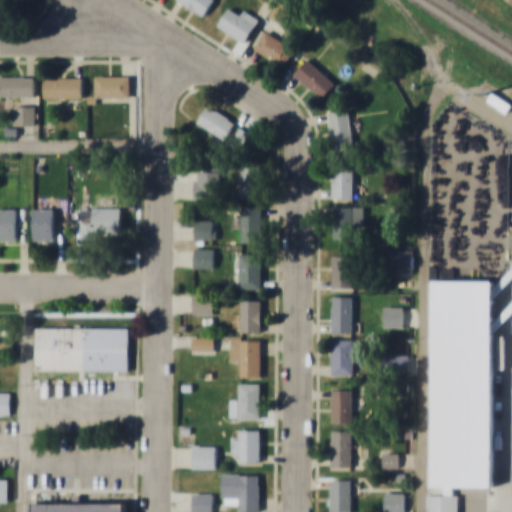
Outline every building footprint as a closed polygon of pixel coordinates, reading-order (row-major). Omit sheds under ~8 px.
[(212,0),(179,0),(204,15),(212,0)] [(290,6),(280,0),(275,0),(267,15),(280,23),(290,6)] [(236,13),(227,7),(217,24),(245,41),(259,17),(240,6),(236,13)] [(295,47),(266,27),(253,46),(282,66),(295,47)] [(336,82),(307,56),(293,71),(322,98),(336,82)] [(34,73),(0,73),(0,95),(34,95),(34,73)] [(130,73),(94,73),(94,95),(130,95),(130,73)] [(83,75),(44,75),(44,96),(83,96),(83,75)] [(236,120),(209,102),(197,120),(224,138),(236,120)] [(13,124),(36,124),(36,103),(14,103),(13,124)] [(327,110),(333,148),(355,145),(348,107),(327,110)] [(261,162),(239,162),(239,196),(261,196),(261,162)] [(333,167),(333,197),(354,197),(354,167),(333,167)] [(215,189),(219,189),(219,169),(193,169),(193,197),(215,197),(215,189)] [(261,203),(241,203),(241,214),(231,214),(231,228),(241,228),(241,241),(261,241),(261,203)] [(333,237),(355,237),(355,226),(365,226),(365,204),(333,204),(333,237)] [(81,235),(121,235),(121,205),(91,205),(91,216),(81,216),(81,235)] [(0,238),(17,238),(17,207),(0,207),(0,238)] [(34,238),(54,238),(54,207),(34,207),(34,238)] [(194,238),(215,238),(215,217),(194,217),(194,238)] [(214,247),(193,247),(193,266),(214,266),(214,247)] [(414,247),(388,247),(388,271),(414,271),(414,247)] [(261,253),(239,253),(239,287),(261,287),(261,253)] [(331,286),(354,286),(354,253),(331,253),(331,286)] [(494,279),(434,278),(432,484),(444,484),(444,493),(427,493),(427,511),(458,511),(459,493),(455,493),(455,484),(493,485),(494,279)] [(193,313),(213,313),(213,293),(193,293),(193,313)] [(353,331),(353,294),(331,294),(332,331),(353,331)] [(261,298),(240,298),(240,330),(261,330),(261,298)] [(383,305),(383,326),(407,326),(407,305),(383,305)] [(36,369),(129,369),(129,325),(36,325),(36,369)] [(215,335),(193,335),(193,350),(215,350),(215,335)] [(261,375),(261,335),(230,335),(231,364),(241,364),(241,375),(261,375)] [(354,337),(331,337),(331,374),(354,374),(354,337)] [(408,353),(383,353),(383,366),(408,366),(408,353)] [(261,417),(261,381),(241,381),(241,393),(229,393),(229,417),(261,417)] [(352,388),(333,388),(333,415),(352,415),(352,388)] [(0,412),(11,412),(11,391),(0,391),(0,412)] [(260,460),(260,428),(242,428),(242,439),(232,439),(232,451),(239,451),(239,460),(260,460)] [(352,429),(330,429),(330,466),(352,466),(352,429)] [(217,444),(193,444),(193,466),(217,466),(217,444)] [(382,466),(398,466),(398,451),(382,451),(382,466)] [(260,472),(223,472),(223,499),(237,499),(237,510),(260,510),(260,472)] [(0,500),(8,500),(8,477),(0,477),(0,500)] [(351,511),(351,478),(330,478),(330,511),(351,511)] [(404,511),(404,490),(384,490),(384,511),(404,511)] [(192,511),(213,511),(213,491),(192,491),(192,511)] [(33,511),(126,511),(126,501),(33,501),(33,511)]
